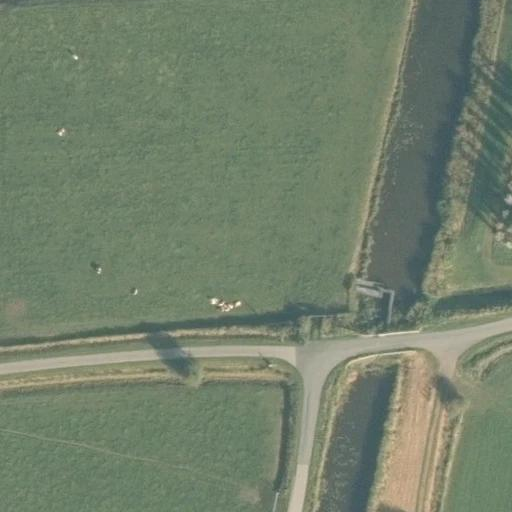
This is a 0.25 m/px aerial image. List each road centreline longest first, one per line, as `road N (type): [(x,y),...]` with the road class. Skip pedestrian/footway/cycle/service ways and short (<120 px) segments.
road 1 (unclassified): [(318,353),(0,369)]
road 2 (unclassified): [(318,353),(511,325)]
road 3 (unclassified): [(293,511),(318,353)]
